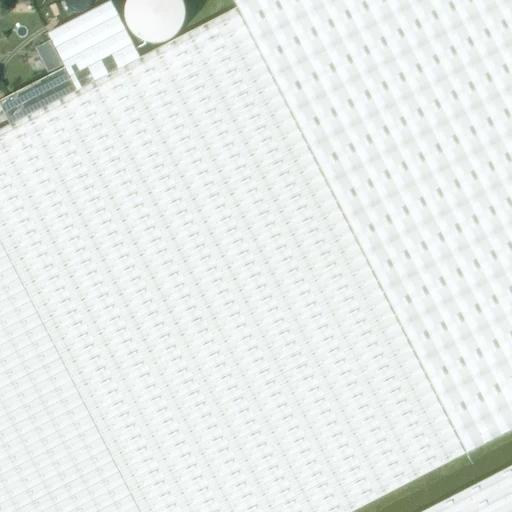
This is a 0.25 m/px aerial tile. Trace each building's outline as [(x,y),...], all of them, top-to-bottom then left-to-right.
[(511,0),(230,0),(234,9),(463,453),(511,427),(511,0)] [(0,511),(348,511),(463,453),(234,9),(139,57),(110,1),(47,33),(65,67),(0,100),(0,106),(9,124),(0,129),(0,511)] [(36,45),(49,71),(60,66),(46,39),(36,45)] [(42,75),(38,66),(18,76),(23,85),(42,75)] [(511,511),(511,464),(416,511),(511,511)]
